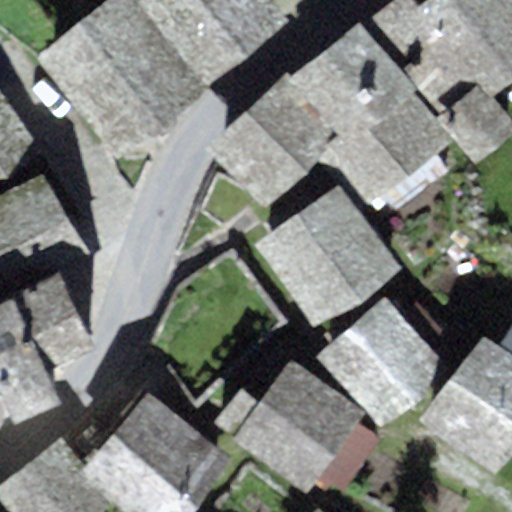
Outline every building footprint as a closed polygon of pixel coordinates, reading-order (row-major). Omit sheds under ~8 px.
[(136,0),(114,0),(36,60),(123,163),(205,86),(136,0)] [(136,0),(205,86),(285,23),(266,0),(136,0)] [(411,0),(390,0),(371,16),(409,64),(403,69),(441,115),(436,119),(476,167),(511,138),(511,125),(491,100),(511,83),(511,80),(446,0),(422,0),(423,0),(416,5),(411,0)] [(511,0),(446,0),(511,80),(511,0)] [(414,90),(356,22),(287,81),(341,136),(326,150),(375,207),(451,143),(409,94),(414,90)] [(326,150),(341,136),(287,81),(283,76),(205,151),(263,211),(326,150)] [(89,253),(43,174),(0,90),(0,420),(13,414),(17,426),(61,405),(45,372),(92,353),(58,268),(89,253)] [(400,269),(339,187),(255,250),(315,332),(400,269)] [(447,370),(383,300),(318,359),(381,429),(447,370)] [(494,346),(511,359),(511,317),(494,346)] [(481,337),(417,423),(494,481),(511,457),(511,359),(494,346),(481,337)] [(363,415),(288,361),(258,403),(240,390),(213,426),(305,493),(315,480),(355,426),(363,415)] [(188,511),(229,461),(144,392),(83,468),(74,479),(111,508),(115,511),(188,511)] [(355,426),(315,480),(336,496),(376,441),(355,426)] [(83,468),(61,442),(0,488),(0,502),(7,511),(106,511),(111,508),(74,479),(83,468)]
